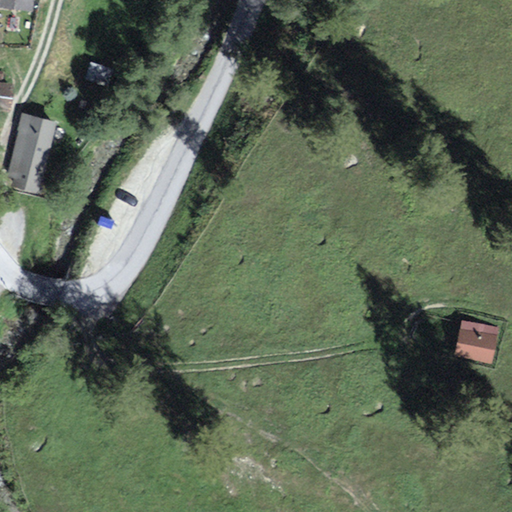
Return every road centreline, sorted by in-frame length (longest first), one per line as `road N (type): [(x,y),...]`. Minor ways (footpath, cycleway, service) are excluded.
road 1 (track): [(90,294),(94,354),(107,365),(141,368),(338,349),(381,336),(419,307),(454,304),(511,318)]
road 2 (unclassified): [(255,0),(142,245),(118,279),(90,294),(60,296),(0,270)]
road 3 (track): [(94,354),(70,402),(74,428),(106,489),(128,511)]
